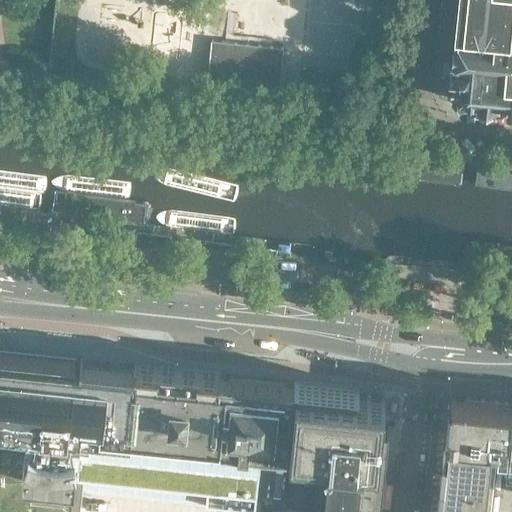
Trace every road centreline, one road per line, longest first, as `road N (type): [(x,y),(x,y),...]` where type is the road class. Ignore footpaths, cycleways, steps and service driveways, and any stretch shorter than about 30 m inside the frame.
road 1 (primary): [(426,353),(34,300)]
road 2 (residential): [(433,0),(425,117),(440,127),(511,135)]
road 3 (residential): [(426,353),(409,511)]
